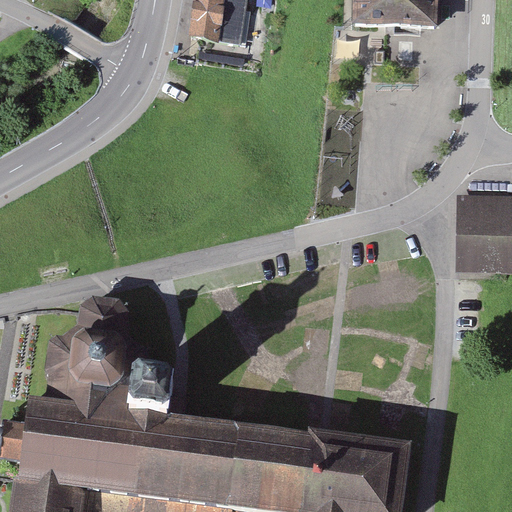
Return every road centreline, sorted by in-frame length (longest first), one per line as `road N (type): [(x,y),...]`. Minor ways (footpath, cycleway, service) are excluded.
road 1 (residential): [(415,208),(80,288)]
road 2 (unclassified): [(424,511),(446,302),(438,248),(415,208)]
road 3 (secondary): [(135,77),(110,111),(0,179)]
road 4 (residential): [(135,77),(67,31),(0,3)]
road 5 (residential): [(483,0),(472,139)]
